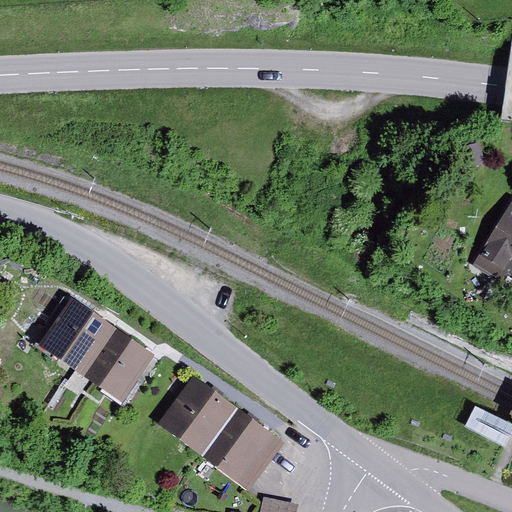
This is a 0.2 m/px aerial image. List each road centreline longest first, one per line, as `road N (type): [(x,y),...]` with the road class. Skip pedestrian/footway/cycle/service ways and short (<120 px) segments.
road 1 (primary): [(0,75),(256,69),(511,87)]
road 2 (tertiary): [(390,473),(109,262),(49,224),(0,209)]
road 3 (residential): [(390,473),(427,469),(511,502)]
